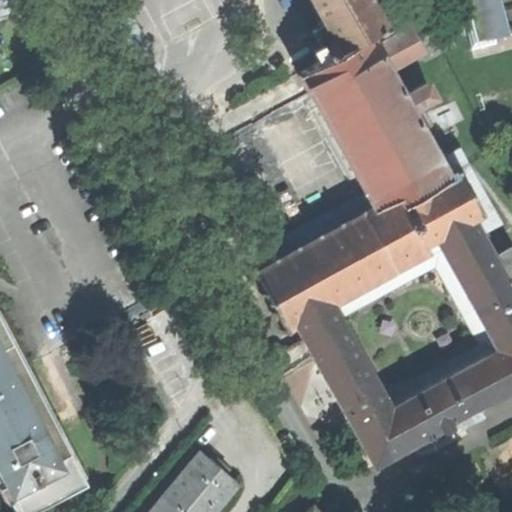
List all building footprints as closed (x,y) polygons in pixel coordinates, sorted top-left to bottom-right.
[(6,0),(0,0),(0,19),(14,12),(6,0)] [(339,150),(362,191),(368,204),(394,189),(401,199),(444,173),(435,154),(442,150),(432,133),(425,137),(409,108),(431,96),(423,82),(402,94),(386,66),(417,49),(404,25),(373,43),(369,35),(384,26),(372,4),(369,0),(309,0),(322,22),(310,29),(325,56),(296,73),(339,150)] [(496,35),(511,30),(511,0),(460,0),(472,47),(497,40),(496,35)] [(245,255),(251,265),(247,268),(249,271),(248,274),(259,294),(261,294),(269,308),(267,310),(278,330),(281,329),(284,333),(293,328),(392,272),(391,269),(427,249),(422,241),(469,217),(476,228),(495,217),(454,144),(442,150),(435,154),(444,173),(401,199),(394,189),(368,204),(362,191),(245,255)] [(511,257),(506,247),(491,255),(476,228),(469,217),(422,241),(427,249),(391,269),(392,272),(293,328),(319,374),(371,464),(449,422),(452,427),(477,412),(474,407),(511,386),(511,257)] [(0,480),(16,511),(18,511),(87,476),(0,310),(0,480)] [(145,511),(207,511),(233,481),(217,468),(196,451),(145,511)] [(294,471),(261,511),(314,511),(307,503),(294,471)]
